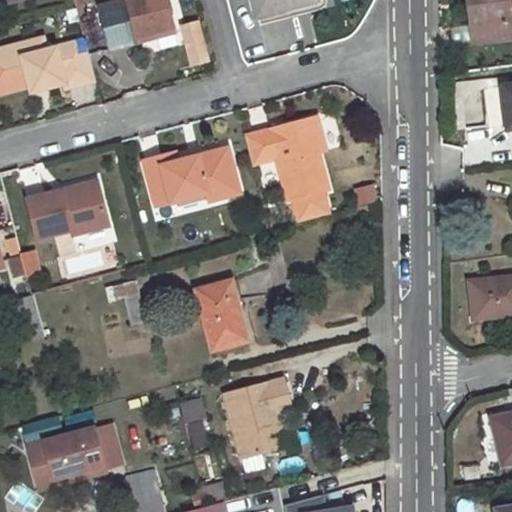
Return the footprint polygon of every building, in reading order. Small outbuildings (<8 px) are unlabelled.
[(167,0),(126,0),(99,7),(101,14),(108,41),(110,49),(140,41),(138,35),(174,26),(167,0)] [(252,0),(256,13),(291,3),(292,7),(314,0),(252,0)] [(314,0),(292,7),(291,3),(256,13),(259,27),(320,10),(323,8),(326,4),(326,0),(314,0)] [(511,21),(509,0),(467,0),(470,26),(473,26),(475,42),(511,38),(511,21)] [(108,41),(101,14),(82,19),(86,39),(89,46),(108,41)] [(140,41),(176,31),(174,26),(138,35),(140,41)] [(470,26),(453,28),(455,45),(475,42),(473,26),(470,26)] [(89,46),(86,39),(47,49),(44,37),(0,49),(0,70),(4,87),(30,81),(30,84),(46,80),(48,85),(65,80),(67,87),(97,79),(89,46)] [(4,87),(0,70),(0,93),(31,86),(30,84),(30,81),(4,87)] [(31,86),(32,88),(48,85),(46,80),(30,84),(31,86)] [(511,85),(501,87),(506,124),(511,123),(511,85)] [(487,127),(503,124),(496,87),(481,89),(487,127)] [(320,150),(316,134),(322,132),(318,116),(247,135),(254,163),(279,156),(290,198),(296,197),(302,221),(331,214),(325,189),(330,188),(320,150)] [(320,150),(327,149),(322,132),(316,134),(320,150)] [(231,154),(229,147),(200,155),(202,162),(231,154)] [(176,161),(174,152),(163,154),(165,164),(176,161)] [(163,154),(144,160),(156,205),(206,192),(208,199),(241,191),(231,154),(202,162),(200,155),(176,161),(165,164),(163,154)] [(97,181),(65,189),(67,196),(98,188),(97,181)] [(370,187),(355,188),(357,210),(372,209),(370,187)] [(98,188),(67,196),(77,233),(108,225),(98,188)] [(61,190),(27,199),(37,238),(71,230),(72,234),(77,233),(67,196),(64,198),(61,190)] [(15,279),(41,272),(36,251),(10,257),(15,279)] [(511,314),(511,276),(469,281),(472,319),(511,314)] [(231,283),(196,291),(212,350),(246,341),(231,283)] [(9,301),(21,340),(43,334),(31,295),(9,301)] [(284,379),(225,395),(242,459),(278,449),(269,416),(277,414),(292,410),(284,379)] [(202,399),(181,402),(188,450),(208,448),(202,399)] [(269,416),(278,449),(286,447),(277,414),(269,416)] [(511,418),(493,423),(504,465),(511,463),(511,418)] [(313,451),(342,447),(338,419),(308,424),(313,451)] [(94,428),(104,467),(123,462),(113,423),(94,428)] [(94,428),(26,446),(34,474),(50,470),(53,479),(87,470),(89,476),(105,471),(104,467),(94,428)] [(283,480),(305,468),(298,454),(275,466),(283,480)] [(215,455),(199,457),(202,479),(219,477),(215,455)] [(38,489),(89,476),(87,470),(53,479),(50,470),(34,474),(38,489)] [(128,481),(130,493),(154,487),(152,475),(128,481)] [(203,505),(224,502),(222,485),(200,488),(203,505)] [(161,511),(154,487),(130,493),(135,511),(161,511)] [(354,511),(354,499),(288,504),(288,511),(354,511)]
